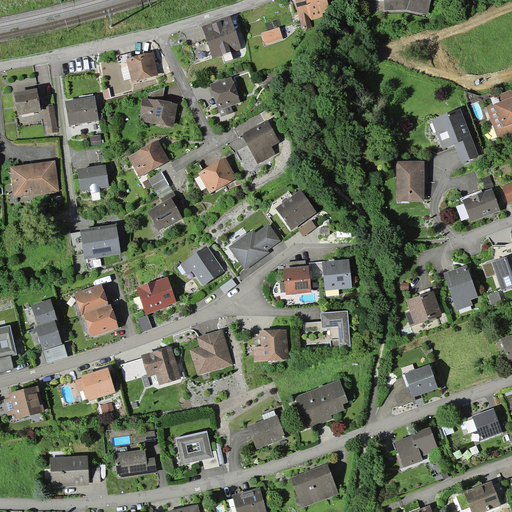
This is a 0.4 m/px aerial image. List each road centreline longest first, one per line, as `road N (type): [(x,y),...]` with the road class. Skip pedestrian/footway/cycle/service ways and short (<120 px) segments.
road 1 (track): [(338,0),(285,100),(323,173),(368,221),(372,243),(384,314),(356,511)]
road 2 (residential): [(511,380),(263,469),(163,493),(0,503)]
road 3 (residential): [(294,249),(242,292),(143,340),(0,382)]
road 4 (residential): [(0,66),(160,32),(259,0)]
road 5 (residential): [(511,459),(383,509)]
